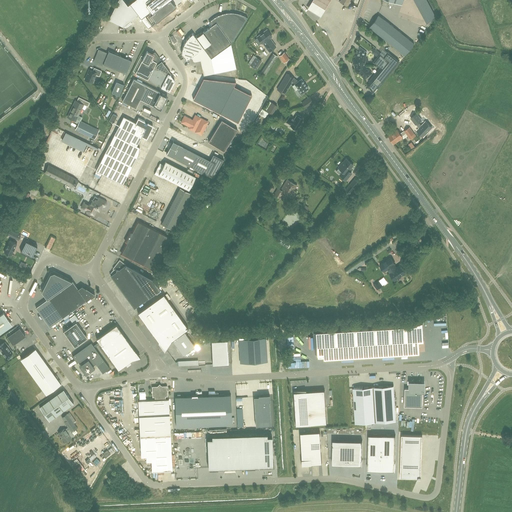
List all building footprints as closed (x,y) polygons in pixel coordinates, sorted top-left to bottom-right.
[(130,20),(138,14),(139,14),(130,3),(128,5),(123,0),(117,0),(109,18),(123,25),(124,25),(126,26),(127,25),(132,22),(130,20)] [(134,0),(130,3),(139,14),(138,14),(140,16),(139,17),(147,27),(151,24),(152,25),(156,22),(155,21),(168,11),(168,12),(171,10),(170,9),(175,5),(170,0),(169,0),(168,1),(167,0),(134,0)] [(388,0),(396,3),(397,2),(402,4),(403,0),(414,0),(427,24),(435,16),(426,0),(388,0)] [(307,10),(320,18),(325,11),(312,2),(307,10)] [(183,48),(182,54),(187,60),(192,57),(195,62),(201,60),(211,58),(214,73),(236,68),(231,43),(247,17),(247,16),(244,15),(240,13),(239,13),(236,12),(235,12),(232,12),(230,12),(227,12),(226,13),(223,13),(222,13),(218,15),(215,16),(214,17),(209,21),(212,25),(196,37),(193,33),(192,34),(189,36),(187,39),(185,43),(184,44),(183,47),(183,48)] [(379,15),(369,27),(404,55),(414,43),(379,15)] [(264,44),(269,40),(269,39),(272,37),(267,30),(257,37),(262,44),(263,43),(264,44)] [(269,40),(264,44),(269,51),(276,46),(271,40),(270,41),(269,40)] [(126,73),(132,60),(109,50),(108,52),(100,49),(98,50),(93,62),(102,66),(103,63),(126,73)] [(147,51),(135,73),(170,91),(175,80),(170,74),(155,66),(156,63),(158,64),(161,61),(155,53),(153,54),(147,51)] [(369,81),(370,82),(367,85),(373,93),(377,88),(378,88),(399,61),(387,51),(383,56),(380,53),(373,62),(380,67),(369,81)] [(284,63),(290,59),(284,52),(279,56),(284,63)] [(357,56),(356,56),(356,59),(355,59),(354,60),(354,63),(354,64),(356,64),(355,68),(356,69),(356,71),(357,73),(359,73),(365,79),(371,73),(365,65),(366,52),(360,52),(360,53),(359,53),(359,54),(358,54),(357,55),(357,56)] [(265,76),(278,56),(273,54),(261,73),(265,76)] [(262,60),(253,55),(248,64),(256,69),(262,60)] [(99,76),(102,70),(96,68),(94,71),(89,69),(85,79),(92,82),(96,74),(99,76)] [(326,84),(316,76),(318,74),(314,72),(308,81),(321,90),(326,84)] [(297,80),(294,78),(287,73),(277,89),(284,94),(292,81),(294,82),(295,84),(299,89),(298,90),(301,95),(306,91),(306,90),(308,89),(308,88),(302,79),(301,79),(298,82),(297,80)] [(198,101),(197,101),(238,122),(252,95),(234,86),(236,82),(214,79),(204,78),(193,99),(198,101)] [(136,108),(141,99),(153,106),(153,105),(161,109),(167,96),(160,92),(134,79),(122,101),(136,108)] [(116,81),(112,92),(119,95),(124,84),(116,81)] [(384,92),(375,98),(379,104),(383,102),(385,105),(391,100),(394,99),(391,95),(388,97),(384,92)] [(309,97),(303,103),(306,107),(313,102),(309,97)] [(409,98),(402,103),(405,107),(412,102),(409,98)] [(99,130),(76,119),(83,104),(88,106),(89,102),(83,99),(81,103),(75,100),(67,117),(71,119),(71,120),(78,124),(75,130),(94,139),(99,130)] [(385,105),(382,106),(386,112),(390,110),(393,114),(401,107),(399,104),(395,106),(391,100),(385,105)] [(271,102),(266,111),(272,114),(277,105),(271,102)] [(144,104),(142,106),(149,112),(151,109),(144,104)] [(266,118),(268,113),(262,110),(257,119),(261,121),(263,117),(266,118)] [(117,116),(113,114),(109,121),(113,123),(117,116)] [(417,124),(420,128),(417,131),(423,137),(432,127),(426,122),(421,127),(418,123),(421,120),(416,114),(411,118),(416,124),(417,124)] [(209,121),(202,118),(195,115),(193,120),(184,115),(181,122),(189,126),(188,128),(202,135),(209,121)] [(297,115),(294,119),(290,116),(286,122),(291,125),(290,126),(296,129),(299,125),(300,126),(302,122),(301,122),(303,119),(300,118),(301,117),(298,115),(297,116),(297,115)] [(105,152),(96,170),(123,184),(132,166),(138,154),(140,147),(137,145),(142,136),(146,138),(149,132),(151,128),(153,126),(151,125),(139,119),(137,123),(123,116),(105,152)] [(237,129),(222,120),(209,141),(224,151),(237,129)] [(411,128),(401,133),(404,139),(409,137),(411,141),(416,138),(411,128)] [(391,142),(394,146),(403,139),(400,135),(391,142)] [(69,143),(79,147),(81,142),(67,136),(64,141),(69,143)] [(173,141),(166,154),(172,156),(176,159),(177,159),(213,178),(224,159),(213,154),(210,160),(183,146),(178,144),(173,141)] [(340,175),(346,180),(352,173),(349,171),(353,165),(346,159),(343,163),(342,162),(339,167),(339,168),(343,171),(340,175)] [(189,189),(195,176),(165,161),(164,165),(160,163),(154,174),(158,176),(159,174),(189,189)] [(83,169),(86,172),(91,167),(92,168),(94,166),(90,162),(83,169)] [(72,188),(78,181),(74,178),(49,165),(45,173),(69,185),(72,188)] [(290,196),(297,185),(287,179),(281,190),(278,188),(274,195),(280,198),(283,192),(290,196)] [(349,193),(355,186),(352,183),(345,190),(349,193)] [(105,201),(99,197),(98,198),(95,196),(93,200),(92,200),(89,205),(84,202),(81,207),(87,210),(86,211),(94,215),(97,209),(98,209),(98,210),(99,210),(99,209),(100,209),(100,208),(99,207),(100,205),(102,206),(103,206),(104,206),(105,206),(106,206),(106,205),(106,204),(107,204),(107,203),(106,202),(106,201),(105,201)] [(258,210),(259,210),(254,218),(258,220),(263,213),(263,212),(266,207),(261,204),(258,210)] [(84,239),(86,235),(75,230),(80,221),(77,220),(72,231),(74,232),(73,234),(84,239)] [(161,232),(138,221),(132,232),(130,232),(126,241),(127,243),(121,253),(144,265),(161,232)] [(9,234),(19,239),(21,235),(10,230),(9,234)] [(8,254),(11,256),(17,243),(10,240),(4,252),(5,253),(5,254),(7,255),(8,254)] [(26,241),(22,248),(21,252),(32,257),(37,246),(26,241)] [(390,258),(380,265),(384,271),(388,269),(390,272),(395,280),(405,273),(400,265),(396,268),(394,265),(395,264),(390,258)] [(120,260),(115,265),(116,266),(110,274),(134,308),(160,289),(152,279),(126,264),(125,264),(120,260)] [(47,299),(36,307),(50,327),(62,318),(95,294),(91,292),(91,291),(89,289),(88,290),(82,286),(78,289),(72,281),(54,272),(50,274),(42,291),(47,299)] [(163,294),(138,313),(162,347),(164,346),(166,349),(171,341),(173,340),(183,355),(195,346),(184,331),(188,328),(163,294)] [(85,315),(89,322),(94,318),(89,311),(85,315)] [(0,333),(12,325),(4,313),(0,315),(0,333)] [(75,346),(77,344),(87,337),(76,322),(64,331),(75,346)] [(97,338),(101,345),(118,369),(132,359),(139,357),(140,357),(116,324),(97,338)] [(413,326),(317,332),(317,337),(323,336),(324,353),(324,357),(325,357),(407,352),(409,352),(409,353),(410,353),(410,352),(420,352),(419,341),(420,341),(419,341),(419,340),(414,340),(413,326)] [(26,336),(24,334),(20,328),(7,337),(13,345),(26,336)] [(266,337),(240,339),(242,363),(260,362),(260,361),(267,361),(266,353),(267,353),(266,337)] [(228,340),(211,341),(212,364),(229,364),(228,340)] [(6,358),(12,353),(5,342),(0,345),(0,352),(1,354),(2,353),(6,358)] [(79,361),(81,364),(79,366),(86,375),(95,368),(93,366),(96,364),(103,373),(110,368),(91,342),(72,356),(77,363),(79,361)] [(35,349),(21,359),(46,394),(61,384),(35,349)] [(410,383),(410,388),(405,388),(404,406),(422,407),(423,388),(422,388),(422,384),(410,383)] [(167,390),(167,386),(152,386),(152,391),(151,392),(152,393),(153,397),(155,397),(155,400),(138,401),(141,456),(146,456),(146,461),(152,461),(152,471),(172,470),(169,399),(166,399),(165,396),(168,396),(167,392),(168,391),(167,390)] [(354,388),(353,388),(356,423),(396,421),(393,386),(363,388),(363,387),(354,387),(354,388)] [(63,389),(39,407),(49,421),(73,403),(63,389)] [(306,390),(293,391),(295,425),(327,423),(325,390),(306,391),(306,390)] [(231,394),(175,397),(176,427),(232,424),(231,394)] [(269,396),(254,397),(255,421),(255,427),(266,426),(266,425),(271,425),(269,396)] [(71,431),(77,428),(73,423),(76,421),(69,412),(62,417),(65,421),(64,422),(68,427),(65,429),(64,428),(58,433),(65,442),(71,438),(71,437),(74,435),(71,431)] [(312,464),(322,463),(320,432),(300,433),(301,459),(302,465),(312,464)] [(369,434),(368,470),(395,470),(396,435),(369,434)] [(400,475),(419,476),(418,478),(421,478),(422,435),(402,435),(400,475)] [(212,438),(207,438),(208,468),(263,466),(266,466),(273,466),(272,436),(267,436),(212,438)] [(333,440),(332,464),(362,465),(362,440),(333,440)]
